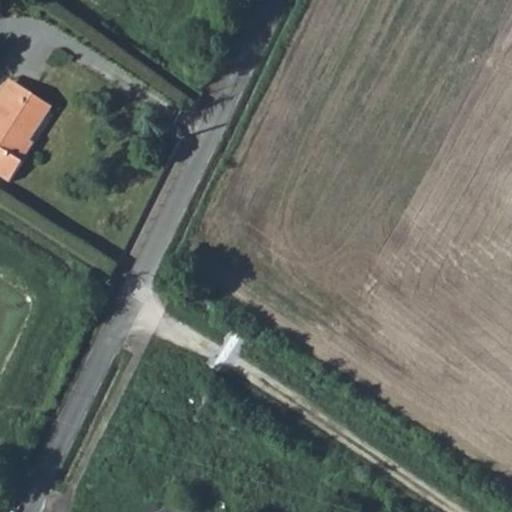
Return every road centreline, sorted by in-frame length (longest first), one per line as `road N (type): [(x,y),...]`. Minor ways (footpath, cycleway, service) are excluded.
road 1 (unclassified): [(274,0),(27,511)]
road 2 (track): [(125,308),(213,351),(442,511)]
